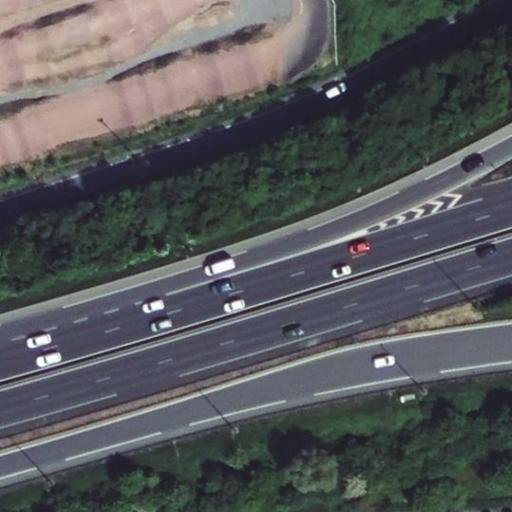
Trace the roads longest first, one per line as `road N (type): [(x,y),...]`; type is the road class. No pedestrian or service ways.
road 1 (trunk): [(511,147),(356,220),(0,338)]
road 2 (trunk): [(511,208),(0,362)]
road 3 (trunk): [(0,408),(511,255)]
road 4 (trunk): [(0,467),(295,380),(511,341)]
